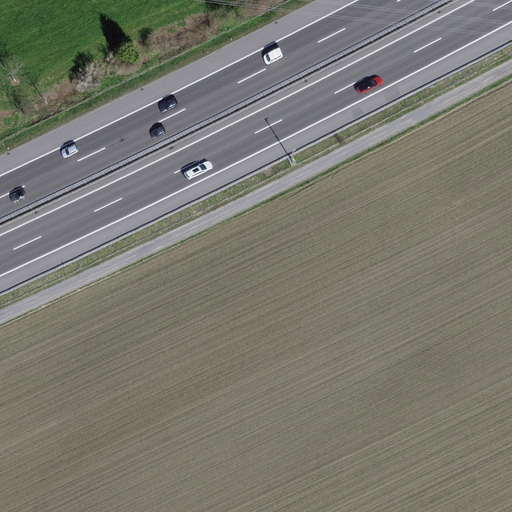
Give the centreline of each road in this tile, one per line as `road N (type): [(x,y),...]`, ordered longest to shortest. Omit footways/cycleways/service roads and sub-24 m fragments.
road 1 (motorway): [(0,257),(511,2)]
road 2 (track): [(0,324),(369,152),(511,75)]
road 3 (motorway): [(397,0),(0,196)]
